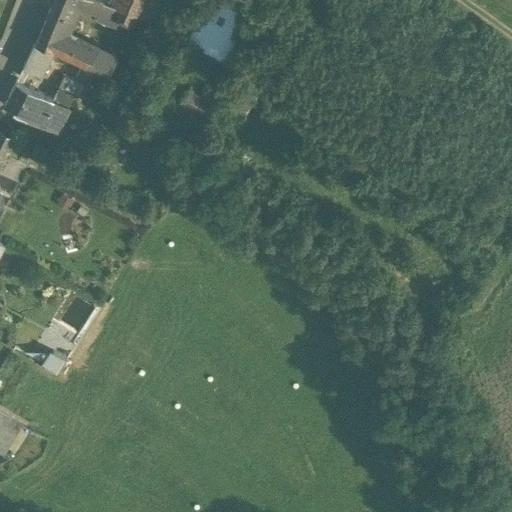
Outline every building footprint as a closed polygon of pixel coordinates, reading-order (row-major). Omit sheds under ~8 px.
[(72,6),(58,0),(54,0),(36,46),(51,52),(81,67),(86,69),(93,51),(94,49),(69,35),(73,25),(68,23),(69,21),(66,20),(72,6)] [(97,0),(58,0),(72,6),(116,23),(117,20),(125,23),(129,13),(110,5),(102,2),(97,0)] [(112,0),(110,5),(129,13),(141,18),(140,19),(160,27),(171,0),(112,0)] [(247,0),(207,0),(191,41),(227,56),(250,2),(247,0)] [(36,46),(35,46),(23,70),(39,77),(51,52),(36,46)] [(114,60),(93,51),(86,69),(94,74),(106,79),(114,60)] [(86,69),(81,67),(76,78),(89,85),(94,74),(86,69)] [(82,88),(63,79),(58,91),(72,98),(76,100),(82,88)] [(53,101),(16,83),(5,107),(25,117),(25,118),(56,133),(67,112),(66,111),(66,112),(51,105),(53,101)] [(72,98),(58,91),(53,101),(51,105),(66,112),(66,111),(72,98)] [(0,130),(0,170),(16,139),(0,130)] [(16,139),(7,157),(18,163),(28,145),(17,139),(16,139)] [(47,352),(39,365),(56,375),(64,362),(47,352)] [(0,413),(0,435),(10,420),(0,413)]
